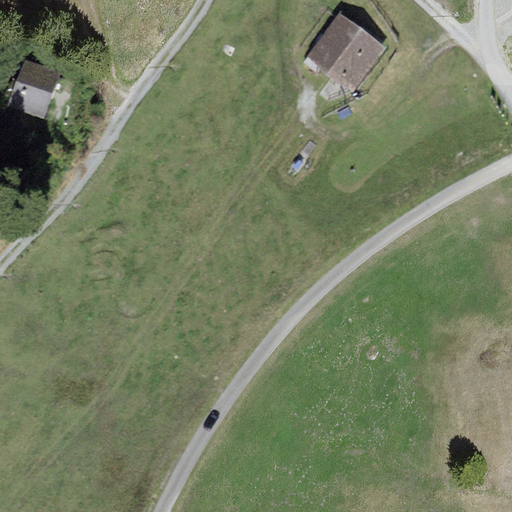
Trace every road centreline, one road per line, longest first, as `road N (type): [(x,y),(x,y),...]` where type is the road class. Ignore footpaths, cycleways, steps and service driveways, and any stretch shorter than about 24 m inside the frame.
road 1 (track): [(511,163),(349,262),(206,427),(161,511)]
road 2 (track): [(204,0),(80,182),(0,266)]
